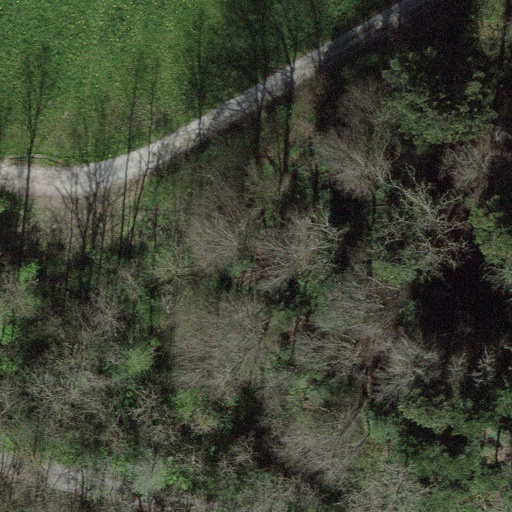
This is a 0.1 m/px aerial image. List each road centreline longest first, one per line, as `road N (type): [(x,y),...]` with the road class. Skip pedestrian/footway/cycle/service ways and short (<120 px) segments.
road 1 (track): [(0,176),(65,184),(123,169),(426,0)]
road 2 (track): [(0,463),(220,511)]
